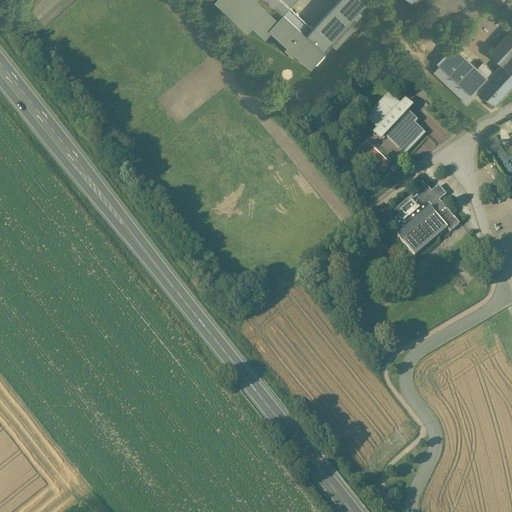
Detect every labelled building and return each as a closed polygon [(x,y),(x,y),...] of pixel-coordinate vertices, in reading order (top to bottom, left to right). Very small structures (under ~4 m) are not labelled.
[(219,0),(247,26),(252,21),(264,32),(270,26),(271,26),(288,42),(286,44),(292,50),(294,47),(310,62),(322,49),(320,47),(327,39),(335,46),(336,46),(335,45),(359,19),(360,20),(360,19),(356,15),(361,10),(358,8),(364,0),(336,0),(312,27),(313,28),(311,30),(287,8),(294,0),(219,0)] [(511,28),(490,52),(502,62),(511,51),(511,28)] [(478,88),(493,72),(482,61),(475,67),(452,45),(437,61),(440,63),(432,71),(466,102),(479,88),(478,88)] [(511,51),(502,62),(493,72),(478,88),(479,88),(494,102),(500,95),(501,96),(508,88),(507,87),(511,82),(511,51)] [(400,106),(388,95),(366,119),(378,130),(374,135),(381,141),(385,137),(405,155),(425,134),(414,124),(417,122),(407,113),(412,108),(405,101),(400,106)] [(431,192),(425,185),(383,221),(414,257),(438,237),(447,229),(450,233),(459,225),(439,201),(446,195),(438,186),(431,192)]
